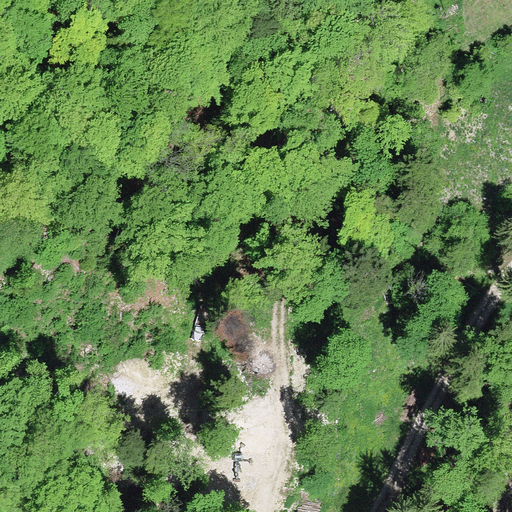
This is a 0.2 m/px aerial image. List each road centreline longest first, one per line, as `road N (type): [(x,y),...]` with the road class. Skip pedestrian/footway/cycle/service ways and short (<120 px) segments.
road 1 (track): [(266,511),(282,449),(287,254),(320,151),(362,89),(382,0)]
road 2 (track): [(0,508),(199,365),(169,511)]
road 3 (track): [(381,511),(511,274)]
